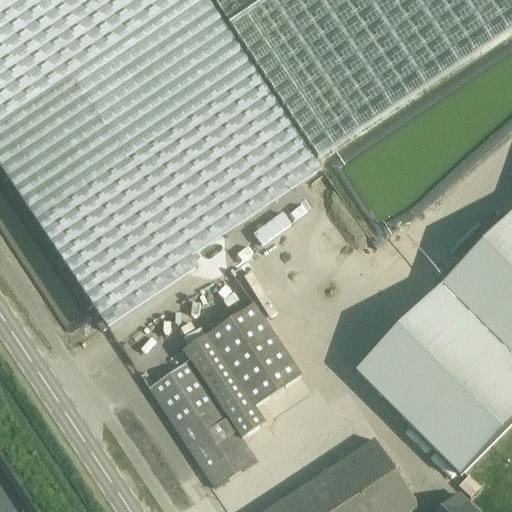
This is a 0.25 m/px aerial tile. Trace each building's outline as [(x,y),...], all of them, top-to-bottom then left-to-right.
[(0,0),(0,170),(102,326),(193,266),(185,254),(315,169),(312,165),(203,0),(0,0)] [(511,0),(212,0),(319,161),(323,158),(511,31),(511,0)] [(511,220),(357,375),(457,475),(511,420),(511,220)] [(189,365),(149,391),(215,491),(255,464),(241,442),(265,427),(254,410),(300,380),(253,308),(183,355),(189,365)] [(415,511),(419,510),(375,443),(269,511),(415,511)] [(473,511),(458,498),(444,511),(473,511)]
